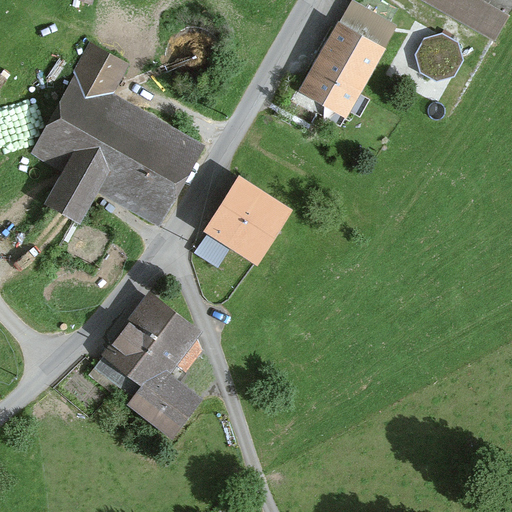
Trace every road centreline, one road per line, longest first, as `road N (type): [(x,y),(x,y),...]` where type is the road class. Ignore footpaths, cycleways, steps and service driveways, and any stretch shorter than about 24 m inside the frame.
road 1 (residential): [(306,0),(161,248)]
road 2 (unclassified): [(161,248),(197,301),(272,511)]
road 3 (unclassified): [(161,248),(0,415)]
